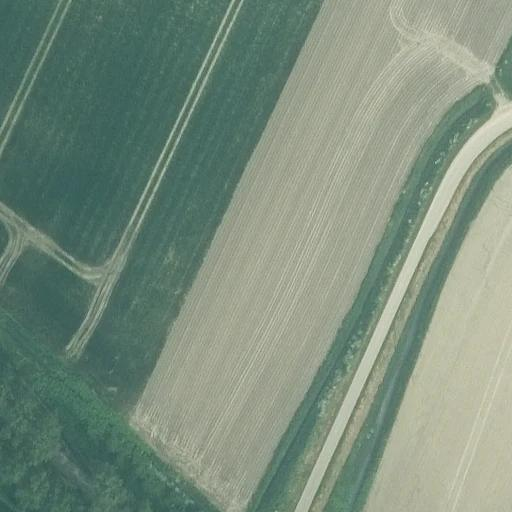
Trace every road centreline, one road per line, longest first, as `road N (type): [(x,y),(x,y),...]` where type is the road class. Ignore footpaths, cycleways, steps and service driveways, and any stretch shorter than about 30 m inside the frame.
road 1 (unclassified): [(511,122),(468,149),(298,511)]
road 2 (unclassified): [(123,511),(0,407)]
